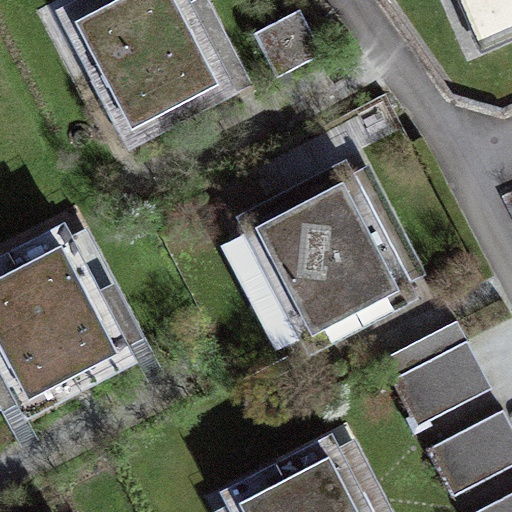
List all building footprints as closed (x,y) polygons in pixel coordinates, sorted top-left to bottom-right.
[(189,0),(91,0),(59,16),(128,156),(240,101),(189,0)] [(355,172),(244,227),(313,367),(425,312),(355,172)] [(72,238),(0,273),(0,373),(30,433),(141,379),(72,238)] [(496,403),(472,354),(399,389),(424,439),(496,403)] [(511,481),(511,434),(506,422),(433,458),(458,508),(511,481)] [(372,511),(340,446),(285,473),(303,511),(372,511)] [(303,511),(285,473),(229,501),(234,511),(303,511)]
